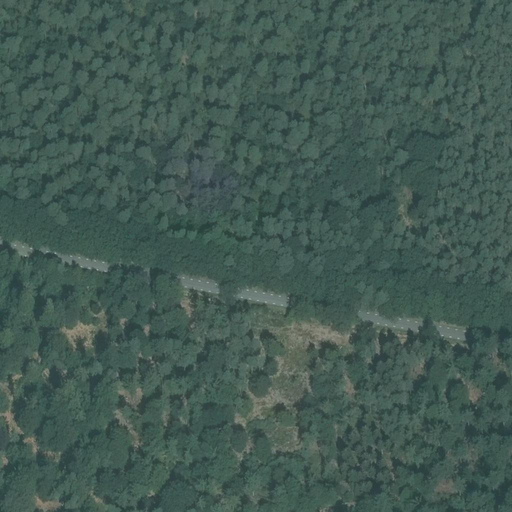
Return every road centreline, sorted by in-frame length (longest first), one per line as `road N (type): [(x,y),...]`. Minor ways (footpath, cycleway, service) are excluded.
road 1 (tertiary): [(511,344),(0,245)]
road 2 (track): [(201,0),(138,271)]
